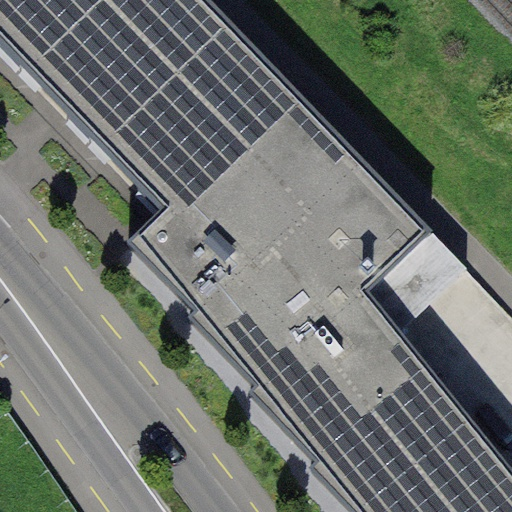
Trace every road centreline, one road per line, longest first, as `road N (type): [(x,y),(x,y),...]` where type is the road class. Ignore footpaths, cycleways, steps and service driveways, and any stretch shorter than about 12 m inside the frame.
road 1 (primary): [(200,511),(62,357)]
road 2 (primary): [(62,357),(164,511)]
